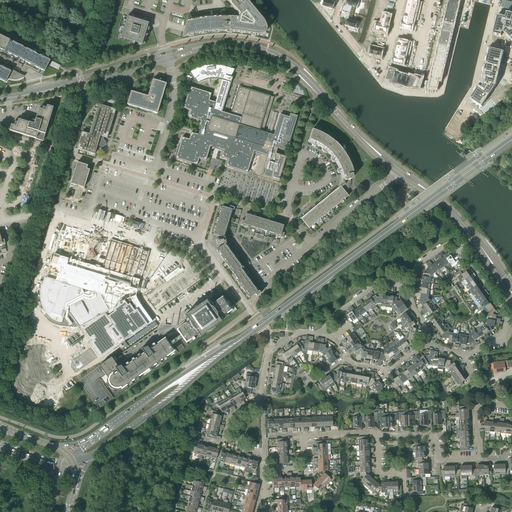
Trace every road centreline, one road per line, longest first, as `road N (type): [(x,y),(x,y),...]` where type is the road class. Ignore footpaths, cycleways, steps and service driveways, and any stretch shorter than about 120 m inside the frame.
road 1 (secondary): [(208,361),(511,139)]
road 2 (residential): [(462,20),(439,91),(392,87),(381,81),(400,0)]
road 3 (residential): [(410,285),(416,265),(444,244),(457,246),(505,315),(504,329),(463,356)]
road 4 (tertiary): [(9,97),(129,72),(211,44)]
road 5 (tertiary): [(211,44),(9,97)]
road 6 (tertiary): [(511,292),(445,205),(400,171)]
road 7 (residential): [(264,471),(263,454),(223,438),(229,418),(260,398),(267,354)]
road 8 (secondary): [(94,454),(208,361)]
road 9 (secondary): [(208,361),(98,436)]
road 10 (residential): [(476,459),(435,460),(434,436),(378,435)]
road 11 (tertiary): [(211,44),(266,51),(317,89)]
